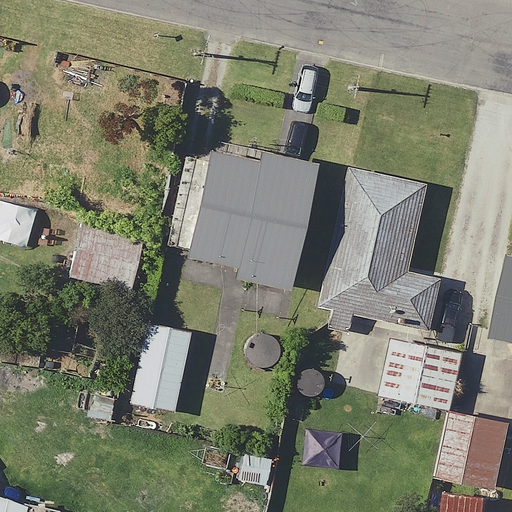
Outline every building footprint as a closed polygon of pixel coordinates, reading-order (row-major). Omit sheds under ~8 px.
[(292,166),(173,141),(151,247),(214,260),(211,271),(269,283),(292,166)] [(410,178),(333,163),(305,304),(415,326),(425,276),(392,270),(410,178)] [(128,231),(69,218),(57,274),(116,287),(128,231)] [(511,255),(502,253),(484,335),(511,341),(511,255)] [(178,328),(132,320),(117,401),(163,409),(178,328)] [(448,349),(380,334),(367,393),(435,408),(448,349)] [(499,422),(438,410),(426,474),(487,485),(499,422)] [(472,511),(473,492),(431,489),(429,511),(472,511)] [(61,511),(0,496),(0,511),(61,511)]
